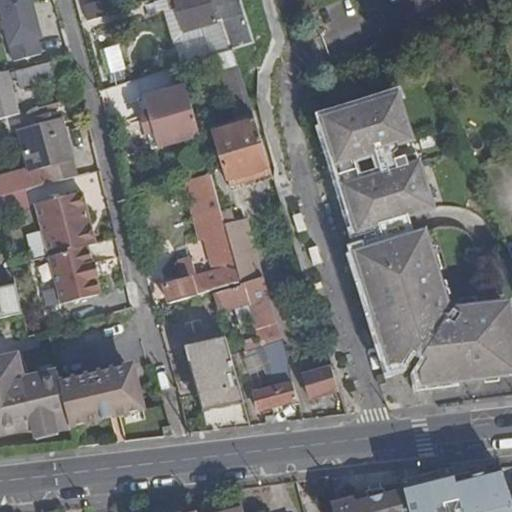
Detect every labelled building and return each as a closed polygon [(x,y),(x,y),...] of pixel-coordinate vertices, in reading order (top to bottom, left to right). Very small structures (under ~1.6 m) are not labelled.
[(0,0),(0,16),(1,16),(11,60),(39,53),(36,39),(40,37),(31,0),(0,0)] [(222,18),(231,44),(251,38),(238,0),(173,0),(182,28),(199,24),(222,18)] [(222,18),(199,24),(207,52),(216,49),(231,44),(222,18)] [(231,44),(216,49),(221,66),(237,62),(231,44)] [(424,45),(418,48),(421,53),(427,51),(424,45)] [(52,68),(50,61),(10,71),(12,80),(18,79),(20,86),(54,77),(52,68)] [(221,66),(236,116),(252,111),(237,62),(221,66)] [(4,68),(0,69),(0,118),(16,114),(11,96),(4,68)] [(199,130),(184,80),(142,91),(147,107),(152,124),(157,141),(199,130)] [(372,143),(379,164),(342,175),(346,190),(352,189),(356,202),(351,203),(355,217),(376,210),(377,214),(382,228),(367,233),(364,234),(366,240),(355,244),(391,355),(396,354),(407,361),(427,331),(442,340),(422,370),(433,377),(433,385),(511,377),(511,325),(509,326),(507,306),(480,308),(479,301),(462,303),(454,314),(449,311),(448,303),(445,299),(448,295),(425,222),(416,225),(408,200),(427,194),(418,167),(422,166),(415,143),(392,150),(390,146),(394,142),(395,139),(394,136),(410,131),(406,118),(399,119),(391,94),(371,100),(369,93),(340,102),(342,110),(323,115),(327,128),(331,126),(335,137),(329,139),(335,154),(372,143)] [(147,107),(141,109),(145,126),(152,124),(147,107)] [(228,180),(270,167),(252,111),(236,116),(211,124),(228,180)] [(0,175),(0,195),(27,189),(74,178),(70,162),(58,119),(18,129),(30,168),(0,175)] [(210,168),(187,175),(204,234),(210,232),(219,261),(194,269),(181,273),(164,278),(169,296),(212,284),(241,275),(221,208),(210,168)] [(27,189),(0,195),(0,215),(32,207),(27,189)] [(39,205),(53,256),(92,247),(93,247),(88,227),(94,226),(86,194),(39,205)] [(229,206),(221,208),(241,275),(259,270),(241,212),(231,215),(229,206)] [(377,214),(367,233),(382,228),(377,214)] [(88,227),(93,247),(99,245),(94,226),(88,227)] [(92,247),(53,256),(67,304),(105,295),(100,278),(103,277),(99,263),(96,264),(92,247)] [(190,254),(177,258),(181,273),(194,269),(190,254)] [(219,311),(268,298),(259,270),(241,275),(212,284),(212,286),(219,311)] [(0,320),(24,316),(16,283),(0,287),(0,320)] [(260,330),(276,326),(271,309),(256,313),(260,330)] [(205,411),(243,402),(233,363),(225,333),(187,343),(205,411)] [(287,372),(277,349),(261,355),(270,379),(287,372)] [(58,426),(71,424),(70,422),(63,394),(58,375),(56,365),(20,373),(12,351),(0,353),(0,431),(33,424),(35,428),(59,424),(58,426)] [(393,365),(407,361),(396,354),(391,355),(393,365)] [(125,362),(58,375),(63,394),(70,422),(144,406),(138,383),(131,384),(125,362)] [(306,399),(339,390),(331,366),(299,376),(306,399)] [(424,386),(433,385),(433,377),(422,370),(424,386)] [(288,382),(251,393),(255,409),(293,399),(288,382)] [(60,431),(58,426),(59,424),(35,428),(37,436),(60,431)] [(162,425),(163,434),(172,433),(170,424),(162,425)] [(403,489),(408,511),(511,511),(511,504),(498,465),(458,475),(455,468),(402,482),(403,489)] [(352,497),(330,503),(332,511),(408,511),(403,489),(354,502),(352,497)]
